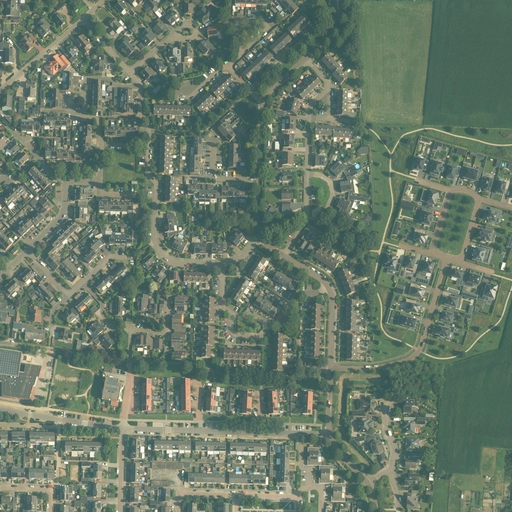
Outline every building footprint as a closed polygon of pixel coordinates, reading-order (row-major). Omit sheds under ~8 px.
[(13,0),(13,4),(11,4),(7,4),(6,10),(20,11),(22,11),(22,4),(21,4),(20,0),(13,0)] [(145,0),(144,2),(147,5),(151,10),(155,14),(160,9),(157,6),(158,6),(155,1),(156,0),(145,0)] [(58,12),(65,6),(62,2),(55,8),(58,12)] [(284,8),(286,10),(284,11),(286,13),(288,11),(288,12),(295,6),(291,2),(284,8)] [(126,3),(123,5),(121,3),(115,7),(121,14),(125,11),(127,13),(131,9),(126,3)] [(382,9),(381,11),(388,13),(390,8),(384,5),(382,9)] [(298,10),(295,6),(288,12),(292,16),(298,10)] [(402,6),(400,12),(403,12),(410,14),(412,9),(410,8),(407,7),(404,7),(402,6)] [(179,19),(175,13),(177,11),(173,7),(167,13),(168,14),(175,22),(179,19)] [(298,10),(303,16),(304,15),(305,17),(306,15),(299,8),(298,10)] [(204,25),(209,20),(212,23),(219,17),(214,11),(210,15),(204,9),(199,13),(201,16),(198,18),(204,25)] [(19,21),(20,11),(6,10),(6,17),(10,17),(10,20),(19,21)] [(66,23),(59,15),(56,12),(52,16),(55,18),(53,19),(60,27),(66,23)] [(403,12),(401,18),(411,21),(412,15),(410,14),(403,12)] [(171,26),(175,22),(168,14),(165,16),(164,15),(160,18),(164,23),(167,21),(171,26)] [(303,16),(299,19),(305,26),(309,22),(304,15),(303,16)] [(379,18),(377,22),(384,24),(386,19),(379,16),(379,18)] [(399,23),(407,26),(409,26),(411,21),(401,18),(399,23)] [(37,24),(41,29),(37,32),(43,38),(50,32),(48,29),(51,27),(44,19),(37,24)] [(114,19),(111,22),(110,21),(108,22),(108,23),(108,24),(116,32),(121,27),(118,23),(114,19)] [(155,23),(157,26),(153,30),(156,33),(157,32),(160,36),(164,32),(167,29),(159,19),(155,23)] [(301,30),(305,26),(299,19),(295,23),(301,30)] [(207,30),(208,31),(208,38),(213,38),(213,36),(217,36),(217,32),(227,31),(226,23),(210,25),(207,30)] [(297,33),(301,30),(295,23),(291,27),(297,33)] [(397,23),(395,29),(398,29),(400,30),(403,31),(405,31),(407,26),(399,23),(397,23)] [(129,28),(133,33),(138,28),(134,24),(129,28)] [(364,24),(362,30),(367,33),(370,26),(368,25),(364,24)] [(293,38),(297,33),(291,27),(287,31),(293,38)] [(375,28),(373,35),(378,37),(381,30),(377,29),(375,28)] [(110,29),(107,32),(104,36),(109,41),(112,38),(112,37),(115,34),(110,29)] [(142,33),(146,38),(143,41),(148,46),(153,41),(156,38),(148,29),(142,33)] [(31,34),(27,38),(26,37),(21,42),(19,44),(22,48),(23,47),(28,52),(33,47),(31,46),(33,45),(37,41),(31,34)] [(286,34),(281,38),(287,44),(291,41),(286,34)] [(89,51),(86,48),(90,44),(83,35),(77,41),(79,44),(77,46),(84,55),(89,51)] [(122,41),(124,44),(120,48),(124,53),(131,47),(128,44),(131,41),(127,36),(122,41)] [(395,36),(392,42),(398,44),(400,38),(398,37),(395,36)] [(283,48),(287,44),(281,38),(278,42),(283,48)] [(208,40),(204,43),(204,42),(198,48),(205,55),(208,52),(211,56),(217,50),(208,40)] [(405,40),(403,46),(409,48),(411,42),(408,41),(405,40)] [(0,51),(5,52),(4,60),(0,60),(2,63),(4,63),(4,64),(13,64),(14,51),(9,51),(9,44),(8,44),(7,42),(3,42),(0,44),(0,51)] [(278,42),(274,45),(280,52),(283,48),(278,42)] [(275,56),(280,52),(274,45),(270,49),(275,56)] [(66,50),(70,55),(67,58),(72,64),(79,58),(75,54),(78,52),(72,46),(69,48),(66,50)] [(128,57),(129,56),(132,59),(140,52),(136,47),(133,50),(131,47),(124,53),(128,57)] [(415,49),(413,55),(419,57),(420,55),(421,52),(415,49)] [(167,55),(167,57),(168,58),(169,58),(169,59),(172,59),(173,64),(177,64),(180,64),(181,64),(181,56),(181,51),(177,51),(177,50),(169,50),(169,54),(168,54),(167,55)] [(193,63),(193,58),(193,53),(192,53),(192,50),(184,50),(184,56),(181,56),(181,64),(187,64),(187,63),(193,63)] [(326,54),(328,55),(321,61),(324,64),(322,65),(324,67),(325,66),(332,60),(329,57),(332,54),(331,52),(330,50),(326,54)] [(267,52),(262,56),(268,62),(272,58),(273,56),(269,52),(268,53),(267,52)] [(63,56),(60,58),(58,56),(52,61),(54,64),(48,69),(53,75),(63,66),(66,69),(71,65),(63,56)] [(262,56),(259,59),(264,66),(268,62),(262,56)] [(101,57),(101,62),(93,62),(93,68),(95,68),(95,72),(103,72),(103,64),(107,64),(108,57),(101,57)] [(336,64),(333,61),(336,59),(335,57),(332,60),(325,66),(328,68),(326,70),(328,72),(330,70),(336,64)] [(367,57),(365,64),(368,65),(370,66),(373,60),(367,57)] [(245,60),(251,67),(257,73),(261,69),(255,63),(252,66),(245,59),(245,60)] [(259,59),(255,63),(261,69),(264,66),(259,59)] [(164,62),(161,65),(157,60),(151,65),(160,75),(168,67),(164,62)] [(339,61),(336,64),(330,70),(332,73),(330,74),(332,76),(340,68),(338,66),(341,63),(339,61)] [(383,64),(381,70),(383,71),(386,72),(389,66),(383,64)] [(251,67),(247,70),(253,77),(257,73),(251,67)] [(342,67),(340,68),(332,76),(335,78),(333,80),(335,82),(336,80),(343,74),(340,72),(343,69),(342,67)] [(153,72),(151,74),(147,69),(141,74),(146,81),(150,78),(152,81),(157,77),(159,80),(160,80),(161,79),(158,76),(157,76),(153,72)] [(249,81),(253,77),(247,70),(243,74),(249,81)] [(346,71),(343,74),(336,80),(339,83),(337,84),(339,86),(347,79),(344,76),(347,73),(346,71)] [(406,71),(404,77),(411,79),(412,76),(413,73),(406,71)] [(73,73),(66,73),(62,73),(62,82),(79,83),(79,74),(73,73)] [(224,79),(230,86),(233,84),(235,86),(237,85),(235,82),(229,75),(226,78),(225,76),(223,78),(224,79)] [(307,78),(310,81),(316,88),(319,85),(320,87),(322,85),(314,77),(311,79),(309,77),(307,78)] [(226,90),(228,88),(231,91),(233,89),(230,86),(224,79),(221,82),(220,80),(218,82),(220,84),(226,90)] [(102,91),(102,85),(104,86),(104,82),(93,81),(93,91),(102,91)] [(303,82),(305,85),(312,92),(314,89),(315,91),(317,89),(316,88),(310,81),(307,84),(304,81),(303,82)] [(62,91),(60,91),(60,92),(65,92),(73,92),(73,86),(78,86),(79,83),(62,82),(62,91)] [(400,83),(397,89),(400,89),(407,92),(409,86),(407,86),(405,85),(402,84),(400,83)] [(26,84),(26,89),(25,98),(29,99),(28,101),(33,101),(33,99),(34,99),(35,84),(26,84)] [(221,94),(224,92),(227,95),(228,93),(226,90),(220,84),(217,86),(216,85),(214,86),(215,88),(221,94)] [(298,87),(301,89),(307,96),(310,94),(311,95),(313,93),(312,92),(305,85),(303,88),(300,85),(298,87)] [(159,87),(153,92),(155,95),(161,89),(159,87)] [(296,95),(288,87),(285,90),(288,94),(290,93),(294,97),(296,95)] [(224,97),(221,94),(215,88),(213,90),(211,89),(210,90),(217,98),(220,96),(222,99),(224,97)] [(293,90),(297,94),(303,100),(306,98),(307,99),(309,97),(307,96),(301,89),(298,92),(295,88),(293,90)] [(133,92),(127,92),(127,89),(121,89),(121,93),(124,93),(124,97),(133,98),(133,92)] [(400,89),(398,95),(407,98),(409,93),(407,92),(400,89)] [(60,101),(60,95),(65,95),(65,92),(60,92),(53,91),(52,100),(60,101)] [(210,105),(212,103),(215,106),(217,104),(208,95),(205,97),(204,96),(202,98),(203,99),(210,105)] [(396,100),(403,103),(405,104),(407,98),(398,95),(396,100)] [(3,97),(2,108),(11,108),(11,97),(3,97)] [(25,98),(19,98),(19,109),(15,109),(15,113),(18,113),(18,114),(28,114),(28,111),(24,110),(25,98)] [(291,98),(290,101),(290,100),(288,106),(298,109),(300,104),(296,102),(297,100),(291,98)] [(205,109),(208,107),(210,110),(212,108),(210,105),(203,99),(201,101),(199,100),(198,102),(199,103),(205,109)] [(393,99),(391,105),(394,106),(396,107),(399,108),(401,108),(403,103),(396,100),(393,99)] [(52,109),(59,110),(65,110),(65,106),(65,103),(61,103),(61,101),(59,101),(60,101),(52,100),(52,109)] [(104,103),(102,103),(93,102),(92,106),(91,106),(91,112),(93,112),(101,112),(103,112),(103,108),(104,108),(104,103)] [(209,114),(205,109),(199,103),(196,105),(195,104),(193,106),(201,114),(203,111),(207,115),(209,114)] [(28,114),(28,118),(42,118),(42,114),(40,114),(40,106),(36,106),(36,109),(32,109),(32,114),(28,114)] [(296,115),(298,109),(288,106),(286,112),(296,115)] [(134,111),(132,111),(132,109),(124,109),(123,112),(120,111),(120,113),(112,113),(112,117),(121,117),(122,114),(123,115),(134,115),(134,111)] [(8,125),(9,126),(12,123),(7,118),(4,121),(8,125)] [(49,128),(50,119),(44,119),(44,123),(41,122),(41,130),(44,130),(44,128),(49,128)] [(61,128),(66,128),(66,130),(70,130),(71,120),(67,120),(67,119),(61,119),(61,128)] [(18,128),(21,128),(21,133),(27,133),(27,124),(27,121),(22,121),(22,122),(18,122),(18,128)] [(33,124),(27,124),(27,133),(33,133),(33,131),(40,131),(40,122),(36,122),(33,122),(33,124)] [(228,128),(224,124),(222,122),(216,128),(218,130),(222,134),(228,128)] [(228,128),(222,134),(225,138),(234,130),(232,128),(236,124),(234,122),(233,124),(228,128)] [(285,125),(285,131),(282,131),(281,134),(287,134),(288,131),(295,131),(295,125),(285,125)] [(236,137),(236,136),(238,134),(234,130),(225,138),(230,143),(231,141),(233,143),(239,141),(236,137)] [(284,143),(294,143),(294,137),(287,137),(287,134),(281,134),(279,134),(279,140),(280,140),(280,143),(284,143)] [(194,140),(194,146),(202,146),(203,140),(201,140),(201,137),(194,137),(194,140)] [(51,150),(48,150),(49,145),(47,145),(47,139),(43,139),(43,145),(42,145),(42,151),(45,151),(45,159),(51,159),(51,150)] [(239,141),(233,143),(233,146),(229,145),(229,151),(238,152),(240,152),(240,146),(239,146),(239,141)] [(11,156),(13,155),(19,149),(14,144),(13,145),(10,142),(7,145),(4,148),(11,156)] [(437,150),(438,147),(443,147),(443,143),(435,142),(434,150),(437,150)] [(284,143),(284,146),(278,146),(278,151),(286,152),(286,148),(294,149),(294,143),(284,143)] [(81,156),(74,156),(74,161),(85,162),(88,162),(89,156),(93,156),(93,150),(90,150),(81,150),(81,156)] [(283,157),(283,160),(292,160),(293,155),(286,154),(286,152),(278,151),(278,157),(283,157)] [(17,160),(20,164),(18,166),(19,168),(28,159),(23,154),(22,155),(19,153),(12,160),(14,162),(17,160)] [(426,169),(428,161),(424,160),(424,161),(417,159),(416,165),(414,164),(413,169),(414,169),(414,170),(418,172),(419,171),(421,172),(422,171),(422,168),(426,169)] [(435,161),(431,159),(428,169),(432,170),(431,174),(434,175),(434,176),(438,177),(438,176),(439,176),(440,172),(442,173),(443,169),(441,169),(442,165),(435,162),(435,161)] [(283,160),(283,163),(275,163),(275,169),(286,169),(286,167),(288,167),(288,166),(292,166),(292,160),(283,160)] [(339,161),(337,163),(330,170),(333,173),(343,165),(339,161)] [(343,165),(333,173),(337,177),(341,174),(343,172),(344,174),(346,177),(349,175),(356,172),(353,165),(349,167),(347,166),(346,166),(345,167),(343,164),(343,165)] [(469,180),(472,169),(467,167),(467,165),(464,164),(462,170),(465,171),(463,179),(464,179),(464,180),(467,181),(468,180),(469,180)] [(28,174),(32,178),(38,172),(34,168),(33,169),(31,166),(24,172),(27,175),(28,174)] [(449,167),(446,178),(447,178),(446,179),(450,180),(450,179),(454,180),(455,174),(458,175),(460,168),(457,167),(457,169),(449,167)] [(478,170),(472,169),(469,180),(470,181),(470,182),(474,183),(474,182),(475,182),(477,175),(480,176),(482,169),(479,168),(478,170)] [(41,175),(38,172),(32,178),(33,180),(32,181),(34,183),(45,173),(43,172),(42,174),(41,175)] [(345,182),(340,183),(340,188),(353,186),(353,181),(354,180),(353,177),(358,175),(357,174),(356,172),(349,175),(346,177),(347,179),(347,180),(347,182),(345,182)] [(38,185),(39,187),(46,180),(43,177),(44,176),(45,177),(47,175),(45,173),(34,183),(37,186),(38,185)] [(292,174),(282,174),(282,182),(292,182),(292,174)] [(489,192),(492,181),(487,179),(488,176),(483,174),(480,184),(483,184),(482,188),(484,189),(483,191),(484,191),(484,192),(488,193),(488,192),(489,192)] [(50,185),(46,180),(39,187),(43,191),(42,192),(45,194),(52,188),(49,185),(50,185)] [(495,193),(502,195),(504,189),(507,190),(509,183),(504,181),(503,184),(498,182),(495,193)] [(19,185),(14,190),(21,196),(22,197),(28,192),(21,184),(19,186),(19,185)] [(238,201),(244,201),(245,198),(247,198),(247,185),(243,185),(243,190),(239,190),(238,201)] [(348,197),(363,199),(363,195),(354,194),(353,186),(340,188),(341,193),(349,192),(348,197)] [(37,197),(39,195),(31,187),(29,189),(37,197)] [(188,187),(185,187),(185,195),(188,195),(193,195),(194,187),(188,187)] [(19,197),(21,196),(14,190),(12,191),(11,189),(10,190),(9,189),(8,190),(17,201),(20,198),(19,197)] [(227,198),(227,189),(222,189),(222,190),(219,190),(219,199),(221,199),(221,200),(227,200),(227,198)] [(9,194),(6,197),(12,204),(14,202),(15,203),(17,201),(8,190),(6,192),(8,194),(8,193),(9,194)] [(216,200),(217,199),(219,199),(219,190),(216,190),(216,192),(211,192),(210,200),(216,200)] [(292,191),(281,191),(282,200),(293,200),(292,191)] [(426,191),(423,202),(426,203),(425,206),(430,208),(431,205),(434,205),(434,204),(435,204),(436,200),(437,194),(426,191)] [(84,202),(84,199),(87,199),(87,196),(75,196),(75,202),(78,202),(78,205),(87,206),(87,202),(84,202)] [(8,208),(12,204),(6,197),(2,201),(8,208)] [(347,202),(340,199),(339,204),(352,209),(354,201),(365,202),(365,199),(363,199),(348,197),(347,202)] [(38,203),(42,207),(46,211),(51,206),(43,198),(38,203)] [(339,204),(338,204),(337,204),(336,206),(337,207),(336,209),(339,210),(338,210),(339,211),(340,212),(339,214),(347,217),(348,214),(350,214),(352,209),(339,204)] [(75,209),(75,215),(83,215),(86,215),(87,215),(87,209),(87,206),(78,205),(78,209),(75,209)] [(10,207),(7,210),(9,212),(13,216),(16,214),(10,207)] [(37,212),(38,213),(44,220),(45,220),(50,216),(46,211),(42,207),(37,212)] [(424,216),(422,224),(429,226),(432,215),(428,214),(428,211),(422,209),(421,215),(424,216)] [(495,210),(494,213),(486,211),(485,215),(484,214),(482,220),(490,222),(490,223),(494,224),(494,223),(495,224),(497,219),(499,220),(502,212),(495,210)] [(38,213),(34,217),(40,223),(44,220),(38,213)] [(34,217),(30,220),(34,226),(36,227),(40,223),(34,217)] [(163,222),(164,228),(173,227),(176,226),(175,221),(180,220),(179,217),(176,218),(176,217),(167,219),(167,222),(163,222)] [(28,219),(24,222),(30,229),(34,226),(30,220),(28,219)] [(367,228),(369,222),(364,220),(361,226),(367,228)] [(73,221),(68,225),(75,232),(79,228),(73,221)] [(393,235),(397,236),(401,223),(396,221),(393,235)] [(24,222),(20,226),(26,233),(30,229),(24,222)] [(71,236),(75,232),(68,225),(64,229),(71,236)] [(22,237),(26,233),(20,226),(15,231),(22,237)] [(174,232),(173,227),(164,228),(165,234),(168,233),(169,236),(177,235),(177,232),(174,232)] [(244,238),(241,236),(243,233),(237,228),(235,230),(234,229),(231,234),(231,235),(240,243),(244,238)] [(478,233),(477,238),(478,238),(478,239),(482,240),(481,242),(485,243),(486,241),(490,242),(492,234),(493,230),(486,228),(485,232),(481,231),(481,233),(479,233),(479,234),(478,233)] [(64,229),(60,233),(66,240),(71,236),(64,229)] [(316,229),(315,232),(320,235),(319,237),(322,240),(325,234),(316,229)] [(422,231),(415,229),(412,241),(417,242),(416,243),(421,244),(421,243),(424,244),(425,241),(426,241),(427,237),(420,235),(422,231)] [(105,236),(102,237),(105,244),(106,244),(109,244),(109,246),(115,246),(115,237),(115,233),(112,233),(112,232),(105,232),(105,236)] [(60,233),(56,237),(62,244),(66,240),(60,233)] [(232,246),(234,245),(236,247),(240,243),(231,235),(226,241),(232,246)] [(295,246),(298,247),(298,248),(298,249),(298,250),(301,252),(302,251),(303,251),(309,242),(304,239),(305,237),(301,235),(295,246)] [(8,241),(4,236),(0,240),(0,246),(1,247),(8,241)] [(50,241),(53,245),(58,250),(63,245),(62,244),(56,237),(55,236),(50,241)] [(171,243),(174,245),(172,249),(177,251),(181,243),(182,240),(175,236),(171,243)] [(98,250),(103,246),(105,244),(102,237),(97,240),(97,239),(92,243),(98,250)] [(191,249),(194,250),(194,254),(200,254),(200,245),(196,245),(196,239),(192,239),(192,242),(191,242),(191,249)] [(4,249),(6,251),(12,245),(8,241),(1,247),(3,250),(4,249)] [(308,254),(310,251),(313,253),(318,246),(315,244),(314,245),(309,242),(303,251),(308,254)] [(97,251),(98,250),(92,243),(88,247),(91,250),(95,254),(98,252),(97,251)] [(186,245),(181,243),(177,251),(182,254),(184,251),(187,251),(190,244),(187,243),(186,245)] [(205,255),(205,251),(208,251),(209,243),(206,243),(206,245),(200,245),(200,254),(205,255)] [(218,246),(212,245),(212,243),(209,243),(208,251),(209,251),(211,251),(211,255),(217,255),(218,246)] [(218,243),(218,246),(217,255),(223,255),(223,252),(226,251),(226,243),(218,243)] [(53,254),(58,250),(53,245),(45,253),(49,257),(53,254)] [(321,246),(318,250),(313,258),(317,260),(316,261),(318,263),(319,261),(323,253),(321,251),(323,247),(321,246)] [(488,253),(489,249),(481,247),(480,250),(476,249),(475,253),(474,252),(472,256),(474,257),(473,261),(482,263),(482,262),(485,263),(487,258),(483,257),(485,252),(488,253)] [(72,250),(78,257),(80,255),(81,254),(75,248),(72,250)] [(326,249),(323,253),(319,261),(322,263),(321,265),(323,266),(324,264),(328,256),(326,255),(328,250),(326,249)] [(91,250),(87,254),(93,260),(94,259),(95,260),(98,257),(95,254),(91,250)] [(331,252),(328,256),(324,264),(327,266),(326,268),(328,269),(329,267),(334,260),(331,258),(333,254),(331,252)] [(58,258),(53,254),(49,257),(45,261),(50,266),(58,258)] [(89,264),(93,260),(87,254),(83,258),(89,264)] [(143,263),(147,267),(146,268),(148,271),(154,266),(152,263),(154,262),(150,257),(149,258),(146,255),(142,259),(140,261),(142,263),(143,263)] [(336,255),(334,260),(329,267),(332,269),(331,271),(333,272),(339,263),(336,261),(338,257),(336,255)] [(395,260),(396,257),(390,256),(389,259),(387,258),(384,267),(391,269),(391,271),(398,273),(401,265),(396,264),(397,261),(395,260)] [(256,259),(255,261),(263,266),(266,261),(259,257),(257,260),(256,259)] [(63,263),(58,258),(50,266),(55,272),(56,270),(59,267),(63,263)] [(405,272),(415,274),(417,267),(413,266),(415,259),(411,258),(411,259),(408,258),(405,272)] [(59,267),(64,273),(72,265),(67,259),(63,263),(59,267)] [(262,269),(263,266),(255,261),(254,263),(255,264),(253,267),(262,272),(264,270),(262,269)] [(423,268),(420,267),(418,274),(425,276),(426,274),(431,275),(433,269),(434,265),(434,264),(428,262),(428,263),(425,262),(423,268)] [(114,264),(112,266),(121,276),(127,270),(122,264),(118,268),(114,264)] [(77,270),(72,265),(64,273),(69,278),(77,270)] [(113,273),(109,277),(114,282),(121,276),(112,266),(109,269),(113,273)] [(166,276),(163,274),(165,271),(159,266),(153,273),(157,276),(154,280),(160,284),(166,276)] [(262,272),(253,267),(251,270),(250,269),(249,271),(257,276),(259,273),(261,275),(262,272)] [(352,268),(346,270),(338,274),(340,277),(338,278),(339,280),(341,279),(349,276),(347,273),(352,271),(352,268)] [(23,273),(29,280),(30,280),(31,282),(34,279),(33,278),(35,277),(28,269),(23,273)] [(82,275),(77,270),(69,278),(73,282),(82,275)] [(106,286),(110,283),(111,285),(114,282),(109,277),(107,275),(104,270),(101,273),(105,277),(101,281),(106,286)] [(451,274),(452,275),(451,277),(458,279),(456,285),(462,287),(464,279),(461,278),(463,273),(460,272),(457,271),(453,270),(453,271),(452,271),(451,274)] [(258,280),(256,279),(257,276),(249,271),(248,273),(249,274),(247,277),(250,278),(249,280),(253,283),(255,284),(258,280)] [(19,277),(22,280),(19,282),(24,287),(27,285),(26,284),(29,280),(23,273),(19,277)] [(273,280),(278,283),(282,276),(283,275),(281,273),(280,275),(277,273),(273,280)] [(181,277),(178,277),(178,274),(170,274),(170,281),(174,281),(174,285),(181,285),(181,277)] [(354,274),(349,276),(341,279),(342,282),(340,283),(341,285),(343,285),(351,281),(350,278),(355,276),(354,274)] [(283,275),(282,276),(278,283),(280,284),(279,286),(281,288),(282,286),(283,286),(287,279),(284,277),(285,276),(283,275)] [(481,279),(480,279),(480,278),(476,277),(477,276),(473,275),(473,276),(469,275),(468,280),(465,279),(463,285),(472,288),(473,285),(478,286),(479,283),(480,283),(481,279)] [(15,278),(12,281),(8,285),(16,293),(20,288),(21,290),(24,287),(19,282),(15,278)] [(238,284),(246,289),(248,286),(250,287),(253,283),(249,280),(248,283),(242,279),(241,282),(239,282),(238,284)] [(287,279),(283,286),(287,289),(292,282),(292,281),(290,279),(290,281),(287,279)] [(356,280),(351,281),(343,285),(344,288),(342,289),(343,291),(345,290),(353,287),(352,284),(357,282),(356,280)] [(94,287),(99,293),(101,294),(104,292),(102,290),(106,286),(101,281),(97,285),(93,281),(90,283),(94,287)] [(287,289),(290,291),(289,292),(291,294),(289,297),(292,299),(295,294),(297,290),(294,288),(297,285),(294,283),(295,282),(292,281),(292,282),(287,289)] [(246,289),(238,284),(237,286),(238,287),(236,289),(243,294),(246,289)] [(418,287),(411,284),(408,295),(421,298),(422,296),(423,296),(424,292),(417,290),(418,287)] [(8,298),(10,295),(11,297),(16,293),(8,285),(4,289),(2,287),(0,288),(0,289),(1,290),(8,298)] [(38,296),(40,298),(52,287),(50,285),(45,289),(42,285),(36,289),(40,294),(38,296)] [(358,285),(353,287),(345,290),(346,293),(345,294),(345,297),(355,293),(354,289),(359,287),(358,285)] [(483,299),(484,297),(488,298),(487,299),(494,301),(495,296),(494,296),(495,293),(496,291),(497,288),(495,287),(496,287),(492,286),(491,286),(491,287),(486,286),(485,289),(482,288),(479,298),(483,299)] [(54,298),(50,294),(54,290),(52,287),(40,298),(43,300),(45,298),(49,303),(54,298)] [(32,299),(34,297),(33,296),(37,292),(33,289),(28,295),(32,299)] [(233,291),(232,293),(240,298),(243,294),(236,289),(235,292),(233,291)] [(233,304),(239,308),(242,303),(239,301),(240,298),(232,293),(231,296),(232,296),(230,299),(234,301),(233,304)] [(254,305),(257,307),(256,309),(258,310),(263,301),(261,300),(262,298),(260,296),(261,294),(259,293),(257,295),(255,298),(258,300),(254,305)] [(79,294),(76,296),(85,306),(92,299),(87,294),(83,298),(79,294)] [(74,299),(78,302),(73,306),(78,312),(85,306),(76,296),(74,299)] [(148,312),(148,296),(143,296),(143,299),(137,299),(137,307),(139,307),(139,311),(145,312),(145,309),(148,309),(148,312)] [(157,306),(153,306),(153,299),(148,299),(148,296),(148,312),(151,314),(151,315),(157,315),(157,306)] [(184,305),(184,302),(188,302),(188,296),(181,296),(178,296),(176,299),(175,299),(175,305),(184,305)] [(445,305),(455,308),(457,304),(459,304),(461,298),(455,296),(454,299),(449,298),(448,301),(447,300),(446,301),(445,301),(444,304),(445,304),(445,305)] [(261,310),(264,311),(270,302),(265,299),(263,301),(258,310),(260,311),(261,310)] [(414,302),(407,300),(404,310),(417,314),(418,311),(419,311),(420,307),(413,305),(414,302)] [(161,302),(161,306),(157,306),(157,315),(163,315),(163,314),(164,314),(166,312),(167,302),(161,302)] [(264,311),(266,313),(266,314),(268,316),(273,307),(270,306),(272,303),(270,302),(264,311)] [(184,314),(184,305),(175,305),(175,311),(176,311),(177,314),(182,314),(184,314)] [(275,309),(273,307),(268,316),(270,317),(270,316),(273,317),(276,314),(278,315),(282,309),(277,306),(275,309)] [(40,312),(37,312),(38,308),(30,307),(29,311),(31,311),(30,316),(29,316),(28,321),(30,321),(30,322),(41,323),(41,319),(40,319),(40,312)] [(123,308),(122,308),(115,308),(115,317),(122,317),(122,312),(126,312),(126,308),(123,308)] [(72,309),(70,311),(69,310),(62,317),(69,324),(76,318),(76,317),(78,315),(72,309)] [(443,313),(442,316),(441,316),(440,320),(441,320),(441,321),(441,322),(445,323),(445,322),(452,324),(454,316),(457,317),(458,313),(451,311),(450,314),(443,313)] [(401,326),(413,329),(416,321),(411,319),(408,318),(408,319),(406,318),(407,315),(401,313),(399,318),(403,319),(401,326)] [(181,324),(182,317),(182,314),(177,314),(175,314),(173,317),(172,317),(172,323),(181,324)] [(14,323),(14,327),(15,327),(15,329),(22,330),(22,329),(27,329),(26,333),(25,339),(33,340),(33,339),(44,341),(45,332),(34,331),(33,331),(33,330),(32,330),(33,325),(14,323)] [(95,324),(93,326),(90,323),(86,327),(89,329),(93,335),(91,337),(93,340),(103,331),(96,324),(96,323),(95,324)] [(0,333),(0,338),(7,339),(8,326),(3,325),(3,329),(2,334),(0,333)] [(450,334),(453,335),(455,328),(447,326),(446,329),(438,326),(437,330),(436,330),(435,335),(439,337),(439,338),(444,339),(445,338),(448,339),(450,334)] [(71,339),(73,332),(61,329),(59,340),(66,341),(67,338),(71,339)] [(97,346),(101,342),(108,350),(114,343),(107,335),(105,337),(102,334),(94,342),(97,346)] [(143,349),(143,346),(144,337),(138,337),(138,340),(134,340),(134,349),(143,349)] [(143,346),(147,346),(147,351),(152,351),(152,350),(153,343),(153,340),(150,338),(150,337),(144,337),(143,346)] [(152,350),(155,350),(162,350),(162,341),(156,341),(156,342),(153,343),(152,350)] [(174,351),(175,351),(180,351),(181,342),(172,342),(171,348),(172,348),(174,351)] [(20,365),(22,354),(0,350),(0,384),(2,384),(2,398),(29,401),(33,387),(35,388),(37,379),(39,379),(42,368),(26,365),(25,366),(20,365)] [(175,351),(173,354),(172,354),(172,360),(181,361),(181,357),(185,357),(185,354),(188,354),(188,351),(180,351),(175,351)] [(310,352),(310,356),(304,355),(304,358),(307,358),(307,361),(309,361),(310,358),(318,358),(318,354),(320,355),(321,352),(319,352),(305,352),(310,352)] [(118,381),(106,379),(102,400),(118,403),(121,386),(118,385),(118,381)] [(239,390),(239,393),(240,393),(240,398),(252,399),(252,393),(247,393),(247,391),(247,390),(239,389),(239,390)] [(273,393),(267,394),(268,399),(279,399),(279,393),(280,393),(280,389),(273,390),(273,393)] [(301,390),(301,399),(312,399),(313,394),(309,394),(309,390),(301,390)] [(374,407),(374,404),(374,399),(367,399),(367,400),(359,400),(359,410),(367,410),(367,412),(373,412),(374,407)] [(408,415),(413,416),(413,407),(414,407),(414,401),(405,400),(405,407),(404,407),(403,414),(408,414),(408,415)] [(373,429),(373,421),(369,421),(370,419),(359,419),(358,432),(369,433),(369,429),(373,429)] [(415,422),(403,421),(403,428),(406,429),(405,431),(405,432),(405,433),(405,434),(407,434),(408,434),(415,434),(415,422)] [(354,439),(353,440),(358,446),(360,445),(359,442),(366,441),(365,437),(354,439)] [(374,437),(367,439),(368,443),(369,442),(371,446),(372,450),(381,446),(382,445),(381,443),(380,443),(380,442),(377,442),(374,441),(374,437)] [(406,451),(409,451),(409,452),(412,452),(412,451),(418,451),(418,439),(406,439),(406,451)] [(381,446),(372,450),(373,454),(379,455),(381,462),(385,461),(382,452),(383,451),(381,446)] [(318,457),(318,452),(321,452),(321,448),(308,448),(308,454),(309,454),(309,457),(318,457)] [(321,463),(318,462),(318,457),(309,457),(309,461),(307,460),(307,466),(319,466),(324,466),(324,463),(321,463)] [(420,457),(410,457),(410,459),(410,460),(406,460),(405,468),(415,468),(415,465),(416,465),(417,464),(417,460),(420,460),(420,457)] [(90,469),(94,469),(94,472),(102,473),(102,466),(90,466),(90,463),(82,462),(81,468),(90,469)] [(321,472),(321,475),(330,475),(330,470),(333,470),(333,467),(324,466),(319,466),(319,472),(321,472)] [(84,478),(84,476),(84,472),(81,472),(81,476),(81,478),(81,482),(94,482),(94,479),(101,479),(102,473),(94,472),(94,476),(90,476),(90,479),(84,478)] [(321,475),(321,478),(319,478),(319,484),(331,484),(332,484),(332,481),(330,480),(330,475),(321,475)] [(405,486),(415,486),(415,483),(416,483),(417,482),(417,480),(419,480),(419,475),(410,475),(410,478),(405,478),(405,486)] [(279,483),(279,486),(285,487),(285,484),(288,484),(288,478),(280,477),(279,483)] [(94,485),(94,482),(81,482),(81,483),(81,485),(90,485),(90,488),(91,488),(91,491),(101,492),(101,485),(94,485)] [(342,493),(342,488),(345,488),(345,484),(332,484),(331,484),(331,490),(333,490),(333,493),(342,493)] [(333,493),(333,496),(331,496),(331,502),(345,502),(345,499),(342,498),(342,493),(333,493)] [(417,509),(417,499),(411,498),(411,494),(407,494),(407,508),(417,509)] [(138,500),(138,497),(130,496),(130,503),(141,504),(141,506),(150,506),(150,505),(150,503),(142,503),(142,500),(138,500)] [(13,503),(10,503),(10,497),(2,497),(2,501),(2,505),(7,505),(7,510),(13,510),(13,504),(13,503)] [(162,497),(162,499),(157,499),(157,502),(150,501),(150,503),(150,505),(160,505),(160,502),(162,502),(169,503),(170,497),(162,497)] [(81,501),(81,503),(90,504),(90,507),(93,507),(93,510),(101,510),(101,504),(94,504),(94,501),(87,501),(81,501)]
